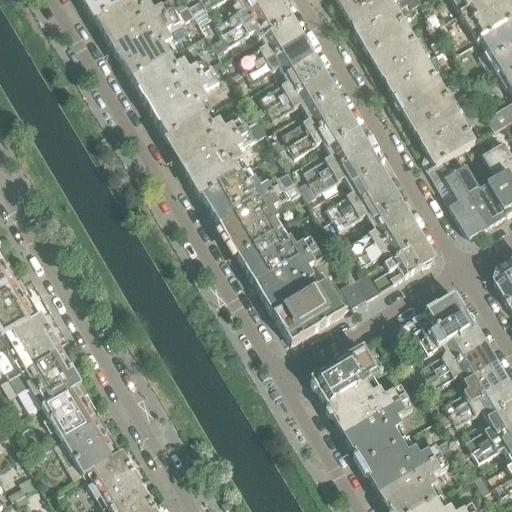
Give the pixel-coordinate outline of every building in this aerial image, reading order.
[(77,0),(94,28),(139,0),(77,0)] [(165,39),(183,28),(170,7),(152,18),(141,0),(139,0),(94,28),(129,86),(176,58),(165,39)] [(236,9),(251,0),(209,0),(199,7),(205,17),(231,1),(236,9)] [(220,42),(279,7),(275,0),(251,0),(236,9),(241,17),(235,21),(214,33),(218,40),(220,42)] [(409,38),(389,5),(386,0),(345,0),(343,1),(335,6),(352,37),(367,62),(409,38)] [(418,9),(411,0),(397,0),(393,3),(400,13),(407,8),(410,14),(418,9)] [(511,26),(511,17),(501,0),(447,0),(476,48),(479,46),(511,26)] [(260,45),(291,26),(279,7),(220,42),(221,44),(211,50),(216,59),(253,38),(258,46),(260,45)] [(440,30),(433,19),(426,24),(432,34),(440,30)] [(243,80),(302,46),(291,26),(260,45),(264,52),(236,69),(243,80)] [(511,66),(511,26),(479,46),(497,76),(511,66)] [(442,93),(413,45),(409,38),(367,62),(385,92),(400,117),(442,93)] [(282,81),(313,63),(302,46),(243,80),(250,90),(278,74),(282,81)] [(435,53),(426,58),(429,63),(438,58),(435,53)] [(201,97),(218,86),(214,79),(225,74),(221,66),(209,73),(205,66),(188,77),(176,58),(129,86),(165,145),(212,116),(201,97)] [(438,58),(429,63),(431,67),(440,62),(438,58)] [(265,116),(323,81),(313,63),(282,81),(286,89),(258,106),(265,116)] [(511,66),(497,76),(511,101),(511,66)] [(304,118),(334,100),(323,81),(265,116),(272,127),(299,111),(304,118)] [(474,148),(455,117),(442,93),(400,117),(418,148),(426,161),(424,162),(422,169),(427,177),(446,166),(464,155),(474,148)] [(287,153),(345,118),(334,100),(304,118),(308,126),(280,143),(287,153)] [(493,138),(511,126),(511,107),(485,123),(493,138)] [(253,145),(264,138),(261,132),(257,126),(252,118),(223,135),(212,116),(165,145),(200,203),(247,176),(236,156),(253,146),(253,145)] [(325,155),(356,136),(345,118),(287,153),(294,164),(321,148),(325,155)] [(298,196),(367,155),(356,136),(325,155),(330,162),(302,178),(306,185),(302,189),(296,193),(298,196)] [(511,165),(501,146),(490,153),(491,153),(511,189),(511,165)] [(511,219),(511,189),(491,153),(490,153),(479,159),(495,186),(487,191),(506,223),(511,219)] [(347,192),(378,174),(367,155),(298,196),(300,199),(300,198),(306,207),(317,201),(316,200),(343,184),(347,192)] [(486,235),(452,176),(446,166),(427,177),(430,184),(439,178),(441,181),(443,186),(435,191),(465,242),(471,244),(486,235)] [(506,223),(487,191),(479,196),(463,169),(452,176),(486,235),(487,234),(505,223),(506,223)] [(331,226),(389,192),(378,174),(347,192),(351,199),(325,215),(329,222),(331,226)] [(271,215),(300,199),(298,196),(296,193),(294,188),(293,189),(286,178),(259,195),(247,176),(200,203),(236,262),(283,234),(271,215)] [(369,228),(400,210),(389,192),(331,226),(338,237),(343,234),(365,221),(369,228)] [(353,263),(411,230),(400,210),(369,228),(373,236),(347,252),(353,263)] [(390,265),(421,247),(411,230),(353,263),(360,274),(379,263),(380,258),(387,259),(390,265)] [(283,234),(236,262),(254,292),(269,317),(271,321),(325,288),(314,270),(325,264),(321,258),(332,251),(329,246),(319,253),(312,243),(294,253),(283,234)] [(365,306),(433,266),(421,247),(390,265),(354,287),(365,306)] [(344,268),(353,264),(350,259),(342,264),(344,268)] [(0,298),(15,290),(7,276),(2,267),(0,264),(0,298)] [(346,272),(354,267),(353,264),(344,268),(346,272)] [(511,266),(495,276),(495,277),(494,277),(492,286),(492,287),(503,305),(502,305),(507,313),(508,313),(511,318),(511,319),(511,266)] [(365,306),(354,287),(347,275),(343,278),(348,288),(339,294),(351,315),(365,306)] [(325,288),(271,321),(281,337),(290,351),(349,316),(330,285),(325,288)] [(35,324),(28,312),(23,303),(15,290),(0,298),(0,343),(0,344),(35,324)] [(425,342),(464,319),(453,301),(396,335),(403,346),(421,335),(425,342)] [(441,353),(473,333),(464,319),(425,342),(423,343),(432,358),(441,353)] [(60,356),(52,342),(47,333),(47,334),(39,321),(35,324),(0,344),(7,354),(6,355),(13,367),(2,373),(8,385),(60,356)] [(426,385),(484,352),(473,333),(441,353),(445,358),(441,364),(438,363),(420,375),(426,385)] [(463,390),(495,371),(484,352),(426,385),(416,392),(419,396),(429,390),(433,397),(458,381),(463,390)] [(362,354),(309,386),(326,413),(365,389),(372,384),(378,380),(374,373),(363,354),(362,354)] [(414,367),(406,354),(397,360),(405,373),(414,367)] [(80,391),(73,378),(68,369),(68,370),(60,356),(8,385),(1,390),(5,396),(12,393),(16,399),(28,392),(41,414),(76,393),(80,391)] [(448,423),(506,389),(495,371),(463,390),(467,397),(442,412),(448,423)] [(365,389),(326,413),(343,442),(361,471),(407,443),(400,432),(396,424),(412,414),(407,406),(406,404),(399,393),(383,402),(378,395),(372,384),(365,389)] [(485,426),(511,410),(511,399),(506,389),(448,423),(455,433),(480,418),(485,426)] [(406,403),(417,396),(415,392),(404,399),(406,403)] [(96,427),(88,414),(88,413),(83,405),(76,393),(41,414),(47,423),(43,426),(50,438),(54,436),(61,448),(96,427)] [(471,460),(511,435),(511,410),(485,426),(490,434),(464,449),(471,460)] [(438,429),(448,423),(446,419),(436,425),(438,429)] [(441,433),(451,427),(448,423),(438,429),(441,433)] [(116,461),(109,450),(110,449),(104,441),(96,427),(61,448),(67,457),(63,460),(70,472),(74,469),(81,482),(82,481),(116,461)] [(507,462),(511,459),(511,435),(471,460),(478,471),(502,456),(507,462)] [(56,450),(53,443),(44,449),(47,455),(51,453),(56,450)] [(407,443),(361,471),(373,491),(378,500),(385,511),(425,511),(442,502),(435,491),(430,483),(447,473),(444,467),(456,460),(453,455),(447,444),(435,452),(434,452),(418,462),(413,454),(407,443)] [(43,465),(55,459),(51,453),(47,455),(40,459),(43,465)] [(109,511),(141,493),(133,480),(128,471),(121,459),(116,461),(82,481),(88,492),(86,492),(94,506),(96,505),(99,511),(109,511)] [(493,496),(511,484),(511,459),(507,462),(511,470),(487,485),(484,479),(473,485),(482,502),(493,496)] [(511,484),(493,496),(500,507),(511,499),(511,484)] [(165,511),(159,510),(155,511),(152,511),(149,507),(141,493),(109,511),(165,511)] [(11,508),(25,501),(21,494),(8,501),(11,508)] [(447,511),(442,502),(425,511),(470,511),(468,511),(447,511)]
